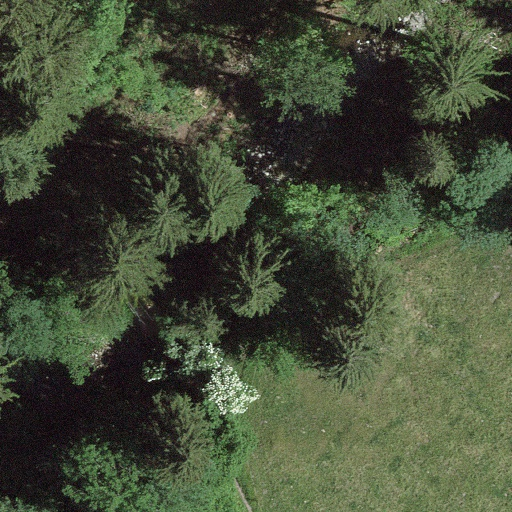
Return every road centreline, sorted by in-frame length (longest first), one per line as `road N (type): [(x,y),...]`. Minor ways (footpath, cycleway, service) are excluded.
road 1 (track): [(0,96),(27,160),(106,260)]
road 2 (track): [(247,511),(190,392)]
